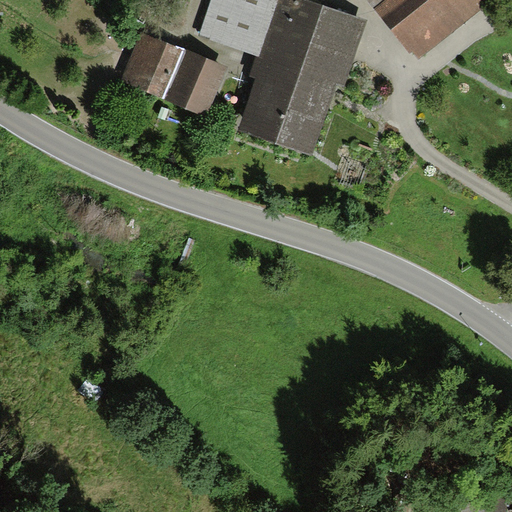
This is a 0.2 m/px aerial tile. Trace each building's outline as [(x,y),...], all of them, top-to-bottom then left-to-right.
[(278,0),(211,0),(199,37),(256,57),(259,57),(278,0)] [(367,21),(306,0),(278,0),(259,57),(256,57),(249,77),(256,79),(238,130),(312,156),(338,82),(345,85),(367,21)] [(367,0),(415,60),(491,0),(367,0)] [(121,85),(207,118),(227,66),(140,33),(121,85)] [(506,511),(502,480),(436,491),(439,511),(506,511)]
